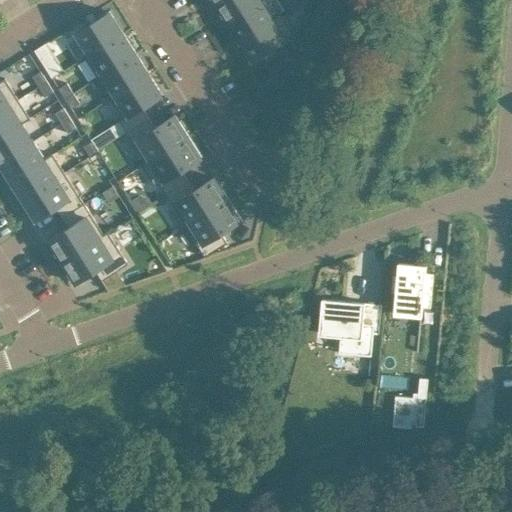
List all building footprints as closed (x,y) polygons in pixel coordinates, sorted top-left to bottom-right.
[(215,0),(214,1),(226,19),(255,0),(215,0)] [(255,0),(226,19),(238,39),(273,18),(272,17),(261,0),(255,0)] [(98,19),(75,33),(88,54),(89,55),(123,33),(110,12),(107,13),(106,12),(97,17),(98,19)] [(273,18),(238,39),(252,60),(262,54),(263,55),(274,49),(273,47),(294,34),(280,12),(272,17),(273,18)] [(88,54),(84,56),(85,57),(98,77),(136,53),(123,33),(89,55),(88,54)] [(45,43),(34,50),(42,63),(52,78),(63,71),(54,56),(45,43)] [(136,53),(98,77),(110,98),(149,73),(136,53)] [(278,76),(267,84),(276,98),(289,90),(292,80),(296,64),(282,60),(278,76)] [(41,71),(32,76),(39,86),(47,81),(41,71)] [(149,73),(110,98),(123,118),(119,121),(126,131),(148,118),(142,107),(162,94),(149,73)] [(0,110),(18,99),(5,78),(0,80),(0,110)] [(47,81),(39,86),(45,96),(53,91),(47,81)] [(67,83),(58,88),(65,98),(73,93),(67,83)] [(73,93),(65,98),(71,108),(80,103),(73,93)] [(18,99),(0,110),(0,136),(22,123),(30,118),(18,99)] [(64,107),(55,113),(62,123),(70,117),(64,107)] [(148,118),(126,131),(145,162),(146,163),(188,136),(175,115),(155,128),(148,118)] [(70,117),(62,123),(68,133),(76,127),(70,117)] [(22,123),(0,136),(0,161),(33,141),(22,123)] [(105,130),(91,139),(92,141),(97,150),(112,140),(105,130)] [(145,162),(141,164),(142,165),(155,186),(159,184),(166,194),(188,180),(181,170),(201,157),(188,136),(146,163),(145,162)] [(33,141),(0,161),(0,164),(11,181),(45,159),(44,158),(33,141)] [(92,141),(83,146),(90,156),(98,151),(97,150),(92,141)] [(45,159),(11,181),(22,199),(64,172),(52,153),(44,158),(45,159)] [(64,172),(22,199),(35,220),(56,207),(62,217),(84,203),(64,172)] [(188,180),(166,194),(185,225),(228,198),(214,177),(194,190),(188,180)] [(112,186),(101,193),(108,203),(118,196),(112,186)] [(228,198),(185,225),(205,256),(227,242),(221,232),(241,219),(228,198)] [(135,199),(130,202),(136,213),(141,209),(135,199)] [(68,227),(48,240),(62,261),(104,235),(103,234),(84,203),(62,217),(68,227)] [(104,235),(62,261),(75,282),(95,270),(102,280),(103,279),(116,271),(128,263),(107,231),(103,234),(104,235)] [(393,275),(392,292),(396,292),(394,313),(421,316),(422,306),(430,307),(433,274),(425,273),(426,266),(399,263),(398,276),(393,275)] [(323,299),(320,326),(341,328),(341,336),(339,353),(371,355),(373,330),(362,329),(364,303),(323,299)] [(395,395),(393,426),(411,427),(412,423),(415,423),(415,425),(424,426),(428,378),(420,377),(418,397),(395,395)]
